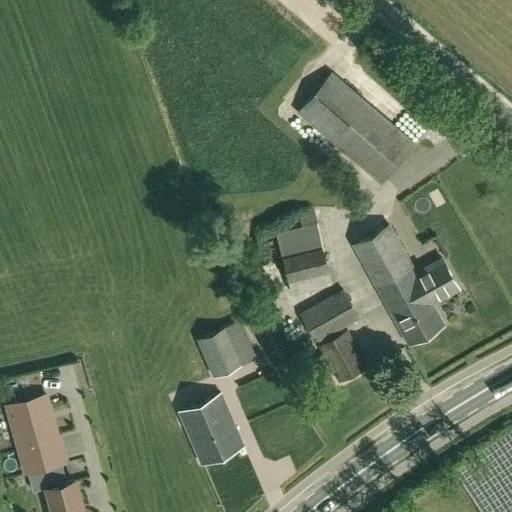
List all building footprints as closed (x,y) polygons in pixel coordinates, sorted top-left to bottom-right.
[(381,182),(415,142),(332,71),(298,111),(381,182)] [(442,255),(415,270),(390,223),(355,243),(394,314),(393,315),(409,343),(445,323),(434,303),(461,288),(442,255)] [(317,340),(359,317),(344,289),(301,312),(317,340)] [(197,337),(214,376),(240,364),(223,326),(197,337)] [(340,380),(368,364),(348,329),(320,344),(340,380)] [(8,403),(27,472),(44,467),(49,485),(43,487),(50,511),(84,511),(75,478),(66,481),(60,462),(65,461),(46,392),(8,403)] [(180,411),(189,433),(202,462),(244,443),(222,392),(180,411)]
